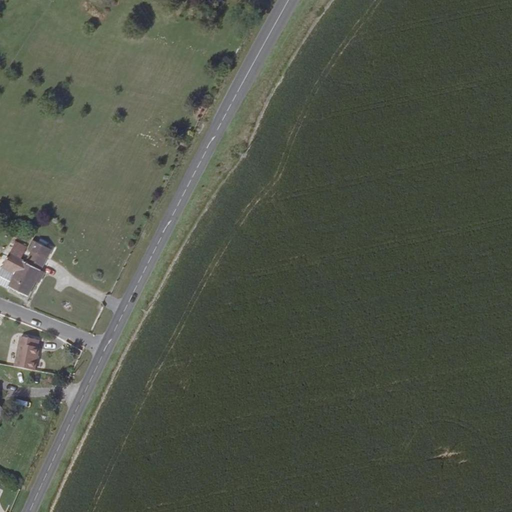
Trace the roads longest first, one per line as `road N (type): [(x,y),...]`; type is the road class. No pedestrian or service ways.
road 1 (tertiary): [(289,0),(103,349)]
road 2 (tertiary): [(103,349),(28,511)]
